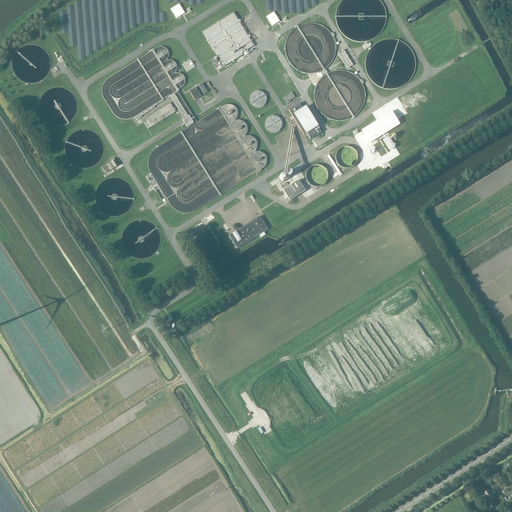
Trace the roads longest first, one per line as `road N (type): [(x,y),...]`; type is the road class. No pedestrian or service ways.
road 1 (unclassified): [(272,511),(150,318)]
road 2 (tertiary): [(397,511),(511,439)]
